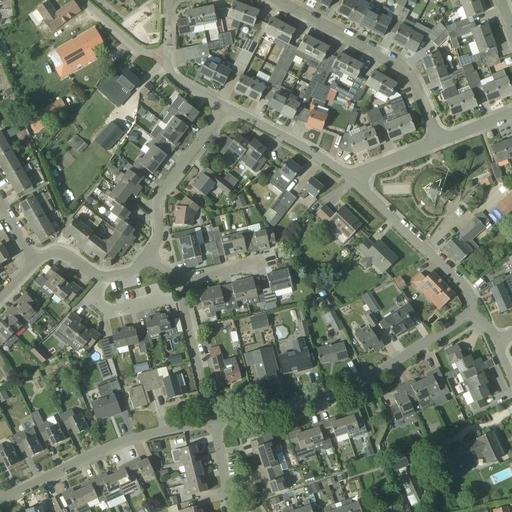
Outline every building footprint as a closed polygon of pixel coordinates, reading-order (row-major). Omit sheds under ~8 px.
[(317,0),(316,2),(328,8),(332,0),(317,0)] [(343,0),(337,13),(349,19),(357,3),(351,0),(343,0)] [(396,0),(395,3),(398,5),(391,17),(397,20),(404,8),(403,8),(407,0),(396,0)] [(50,32),(72,17),(81,11),(73,1),(56,13),(48,1),(36,9),(45,21),(43,22),(50,32)] [(483,13),(478,1),(462,7),(466,19),(483,13)] [(237,29),(240,22),(246,7),(234,2),(228,18),(234,20),(231,27),(237,29)] [(357,3),(349,19),(360,25),(368,9),(357,3)] [(216,23),(213,7),(200,9),(203,25),(216,23)] [(246,7),(240,22),(253,27),(258,12),(246,7)] [(379,14),(371,30),(383,37),(391,21),(386,18),(389,10),(383,7),(379,14)] [(392,41),(403,47),(415,25),(405,20),(410,11),(404,8),(397,20),(402,23),(392,41)] [(203,25),(200,9),(187,12),(188,19),(177,21),(180,35),(192,32),(191,28),(203,25)] [(360,25),(371,30),(379,14),(368,9),(360,25)] [(268,25),(262,22),(257,32),(252,41),(258,44),(264,33),(276,39),(283,24),(271,18),(268,25)] [(445,27),(446,30),(447,32),(466,25),(465,20),(445,27)] [(474,42),(491,36),(487,24),(476,28),(474,22),(466,25),(447,32),(449,36),(450,40),(458,37),(457,35),(470,30),(474,42)] [(283,24),(276,39),(287,45),(295,30),(283,24)] [(426,31),(415,25),(403,47),(415,53),(426,31)] [(86,33),(55,51),(63,64),(55,69),(61,79),(96,58),(92,51),(104,44),(95,28),(86,33)] [(428,38),(433,43),(443,33),(439,28),(428,38)] [(446,30),(443,33),(433,43),(438,47),(448,37),(449,36),(447,32),(446,30)] [(230,33),(224,34),(226,46),(233,45),(230,33)] [(218,35),(219,41),(220,47),(226,46),(224,34),(218,35)] [(291,51),(287,59),(292,62),(295,56),(306,62),(307,62),(317,42),(305,36),(296,54),(291,51)] [(491,36),(474,42),(479,54),(469,58),(468,55),(457,59),(461,67),(470,63),(484,58),(487,57),(485,52),(496,48),(491,36)] [(247,52),(252,41),(247,38),(241,49),(247,52)] [(317,70),(309,84),(315,87),(317,82),(323,71),(318,68),(329,48),(317,42),(307,62),(312,65),(311,67),(317,70)] [(208,50),(207,44),(194,46),(196,52),(208,50)] [(285,48),(275,67),(281,70),(284,65),(287,59),(291,51),(285,48)] [(247,52),(241,49),(235,61),(241,64),(247,52)] [(211,79),(211,80),(219,65),(208,59),(209,56),(208,50),(196,52),(197,58),(194,59),(195,63),(203,67),(200,74),(204,76),(204,78),(209,81),(211,79)] [(247,52),(241,64),(246,66),(252,55),(247,52)] [(421,59),(426,71),(443,64),(438,52),(421,59)] [(343,74),(351,59),(339,53),(335,61),(330,58),(323,71),(317,82),(323,85),(332,68),(343,74)] [(496,54),(487,57),(484,58),(488,68),(500,64),(496,54)] [(352,83),(348,93),(346,96),(352,100),(358,88),(363,79),(357,76),(362,65),(351,59),(343,74),(348,76),(346,80),(352,83)] [(448,77),(445,71),(453,68),(450,61),(443,64),(426,71),(431,83),(448,77)] [(219,65),(211,80),(223,86),(230,71),(219,65)] [(284,65),(281,70),(286,73),(289,67),(284,65)] [(271,90),(281,70),(275,67),(268,82),(256,76),(253,82),(246,96),(257,102),(265,88),(266,85),(272,88),(271,90)] [(452,81),(452,80),(464,76),(465,75),(463,69),(449,74),(452,81)] [(268,107),(280,113),(288,98),(291,92),(279,86),(286,73),(281,70),(271,90),(272,88),(277,91),(268,107)] [(492,77),(500,98),(511,92),(503,70),(491,75),(492,77)] [(127,71),(120,78),(115,74),(107,84),(115,91),(120,85),(129,93),(139,82),(127,71)] [(377,92),(385,78),(374,71),(365,85),(377,92)] [(470,73),(475,85),(480,83),(480,81),(476,71),(470,73)] [(464,76),(469,88),(475,85),(470,73),(465,75),(464,76)] [(234,90),(246,96),(253,82),(242,76),(234,90)] [(492,77),(480,81),(480,83),(488,102),(500,98),(492,77)] [(385,78),(377,92),(388,98),(396,84),(385,78)] [(464,111),(458,96),(452,80),(452,81),(440,85),(443,91),(448,89),(451,99),(446,101),(452,116),(464,111)] [(144,98),(147,95),(154,87),(148,82),(139,93),(144,98)] [(294,114),(299,117),(300,117),(315,87),(309,84),(303,95),(300,93),(295,102),(288,98),(280,113),(292,119),(294,114)] [(332,101),(335,90),(327,88),(324,99),(332,101)] [(352,100),(355,101),(357,102),(363,91),(358,88),(352,100)] [(470,91),(458,96),(464,111),(476,107),(470,91)] [(170,106),(185,118),(185,117),(192,122),(199,113),(186,103),(187,102),(178,96),(170,106)] [(390,107),(402,102),(400,97),(388,101),(390,107)] [(61,99),(46,108),(38,113),(43,123),(52,117),(66,108),(61,99)] [(123,109),(128,104),(123,99),(111,112),(121,121),(128,113),(123,109)] [(325,103),(315,99),(313,99),(309,111),(312,112),(307,124),(307,126),(321,131),(326,116),(315,112),(317,107),(323,109),(325,103)] [(402,102),(390,107),(394,117),(395,117),(396,120),(402,135),(414,131),(408,115),(407,116),(402,102)] [(162,122),(168,127),(181,137),(188,127),(181,122),(185,118),(170,106),(166,112),(168,114),(162,122)] [(372,110),(376,122),(380,131),(385,129),(390,140),(402,135),(396,120),(384,125),(382,120),(377,108),(372,110)] [(370,124),(376,122),(372,110),(366,113),(370,124)] [(351,111),(347,123),(354,125),(358,113),(351,111)] [(112,122),(95,141),(107,152),(124,133),(112,122)] [(359,128),(361,134),(367,149),(379,145),(371,125),(366,127),(365,126),(359,128)] [(174,146),(181,137),(168,127),(164,132),(157,126),(150,135),(154,139),(163,146),(167,141),(174,146)] [(129,132),(128,140),(136,142),(137,133),(129,132)] [(361,134),(350,138),(349,134),(344,133),(342,138),(338,149),(346,152),(352,149),(354,154),(367,149),(361,134)] [(238,135),(236,138),(231,134),(228,138),(226,137),(223,137),(220,141),(220,145),(222,146),(218,151),(228,159),(234,152),(241,157),(244,153),(244,152),(250,145),(250,144),(238,135)] [(69,144),(71,147),(80,154),(87,146),(77,136),(69,144)] [(511,138),(502,143),(508,159),(511,157),(511,138)] [(150,150),(146,155),(159,165),(167,155),(160,150),(163,146),(154,139),(147,147),(150,150)] [(5,140),(0,143),(0,155),(11,150),(5,140)] [(266,149),(264,148),(254,140),(250,144),(250,145),(244,152),(244,153),(251,158),(245,165),(255,173),(266,160),(260,156),(266,149)] [(496,164),(497,164),(508,159),(502,143),(489,148),(495,163),(496,164)] [(0,155),(0,166),(1,168),(16,159),(11,150),(0,155)] [(152,174),(156,170),(159,165),(146,155),(142,160),(139,158),(132,166),(142,174),(146,169),(152,174)] [(16,159),(1,168),(6,177),(21,168),(16,159)] [(273,186),(281,193),(285,188),(291,181),(300,169),(289,160),(281,170),(278,169),(271,178),(276,182),(273,186)] [(502,177),(497,164),(496,164),(495,163),(490,164),(496,179),(502,177)] [(218,176),(206,167),(191,186),(205,196),(215,184),(228,195),(233,189),(218,176)] [(6,177),(12,186),(27,178),(21,168),(6,177)] [(118,176),(139,192),(142,188),(138,185),(141,180),(129,170),(125,175),(121,172),(118,176)] [(135,197),(139,192),(118,176),(115,180),(119,183),(115,188),(128,198),(131,194),(135,197)] [(490,176),(479,182),(482,188),(493,183),(490,176)] [(17,196),(32,187),(27,178),(12,186),(17,196)] [(314,198),(323,187),(311,178),(298,195),(303,199),(308,193),(314,198)] [(441,195),(442,192),(441,188),(438,185),(435,184),(432,184),(429,186),(426,188),(426,192),(426,195),(429,198),(432,199),(435,199),(439,198),(441,195)] [(108,197),(125,209),(129,205),(124,202),(128,198),(115,188),(111,193),(107,190),(104,194),(108,197)] [(510,211),(511,209),(511,190),(511,191),(511,193),(502,202),(510,211)] [(44,214),(51,210),(43,192),(36,195),(44,214)] [(468,207),(474,199),(473,198),(475,195),(472,192),(469,195),(463,203),(468,207)] [(242,194),(233,198),(235,203),(243,200),(242,194)] [(34,196),(19,205),(24,214),(39,205),(34,196)] [(130,213),(125,209),(108,197),(105,200),(110,204),(114,208),(111,213),(117,218),(127,225),(128,225),(131,221),(127,218),(130,213)] [(199,208),(186,197),(179,207),(175,206),(174,213),(176,214),(175,224),(192,226),(193,215),(195,215),(196,212),(199,208)] [(276,214),(283,204),(277,199),(270,208),(276,214)] [(276,214),(277,214),(281,218),(289,208),(283,204),(276,214)] [(39,205),(24,214),(29,223),(45,215),(39,205)] [(348,239),(362,225),(342,206),(334,215),(324,205),(315,214),(333,231),(337,228),(348,239)] [(29,223),(35,233),(50,224),(45,215),(29,223)] [(70,235),(74,239),(84,225),(79,222),(82,218),(78,215),(62,236),(67,239),(70,235)] [(472,251),(471,251),(466,245),(485,229),(475,217),(443,246),(459,263),(472,251)] [(117,231),(132,242),(135,238),(131,235),(134,230),(128,225),(127,225),(117,218),(115,222),(119,225),(115,229),(116,231),(117,231)] [(50,224),(35,233),(40,242),(55,234),(50,224)] [(89,229),(84,225),(74,239),(78,242),(75,246),(80,250),(91,234),(92,234),(96,228),(92,225),(89,229)] [(257,243),(259,251),(259,252),(270,249),(269,245),(276,243),(274,235),(269,227),(261,229),(261,232),(254,233),(254,231),(248,232),(250,242),(251,245),(257,243)] [(184,237),(177,239),(180,250),(198,246),(196,235),(195,235),(194,229),(183,232),(184,237)] [(230,231),(231,236),(236,254),(246,251),(244,243),(250,242),(248,232),(236,235),(235,230),(230,231)] [(110,239),(109,239),(105,240),(109,267),(111,266),(110,262),(118,252),(121,248),(125,251),(132,242),(117,231),(116,231),(110,239)] [(215,242),(216,247),(217,247),(222,246),(225,257),(236,254),(231,236),(221,238),(219,231),(213,233),(215,242)] [(106,267),(109,267),(105,240),(101,240),(92,234),(91,234),(80,250),(89,256),(92,252),(106,263),(106,267)] [(382,274),(384,271),(396,258),(378,241),(374,246),(367,240),(357,250),(365,257),(359,264),(366,270),(372,264),(382,274)] [(217,250),(217,247),(216,247),(215,242),(198,246),(180,250),(183,261),(196,257),(198,263),(202,262),(199,252),(202,251),(202,254),(217,250)] [(0,246),(0,263),(0,264),(1,264),(10,259),(3,245),(0,246)] [(53,293),(64,280),(60,277),(63,274),(57,270),(55,272),(51,268),(53,266),(43,277),(41,275),(35,282),(40,286),(43,286),(53,293)] [(274,291),(292,287),(288,269),(266,275),(270,288),(262,290),(265,303),(265,305),(277,302),(274,291)] [(432,272),(416,287),(427,299),(432,294),(444,305),(455,295),(432,272)] [(490,289),(495,301),(511,293),(511,287),(511,285),(509,286),(504,275),(491,281),(494,288),(490,289)] [(393,280),(399,289),(406,285),(400,276),(393,280)] [(242,281),(246,299),(257,296),(259,304),(265,303),(262,290),(261,287),(255,289),(253,278),(242,281)] [(64,280),(53,293),(67,305),(81,289),(80,289),(79,291),(74,288),(76,286),(71,281),(68,284),(64,280)] [(246,299),(242,281),(231,283),(234,297),(229,298),(231,310),(237,309),(236,301),(246,299)] [(220,286),(209,288),(213,307),(224,304),(225,311),(231,310),(229,298),(223,300),(220,286)] [(215,316),(213,307),(209,288),(198,291),(200,300),(194,302),(197,311),(208,308),(210,314),(207,314),(208,318),(215,316)] [(19,305),(15,309),(23,317),(27,321),(35,313),(39,317),(44,313),(34,302),(25,293),(25,294),(27,296),(23,300),(21,297),(16,302),(19,305)] [(511,293),(495,301),(500,313),(511,307),(511,293)] [(370,310),(375,307),(367,295),(362,298),(370,310)] [(398,313),(386,321),(395,335),(405,329),(407,331),(414,326),(410,319),(416,315),(408,303),(396,311),(398,313)] [(1,322),(13,334),(22,325),(18,322),(23,317),(15,309),(12,306),(14,308),(10,312),(7,310),(2,315),(5,318),(1,322)] [(302,307),(296,308),(299,320),(297,321),(298,323),(297,323),(301,338),(309,335),(306,321),(305,321),(302,307)] [(335,334),(339,332),(343,330),(333,310),(326,314),(335,334)] [(69,345),(84,327),(79,324),(82,321),(77,316),(75,319),(70,315),(72,313),(72,312),(54,334),(68,346),(69,345)] [(372,329),(378,324),(371,313),(365,318),(372,329)] [(155,315),(159,333),(170,330),(171,335),(177,334),(173,316),(167,317),(166,314),(156,316),(155,315)] [(252,331),(269,327),(266,314),(249,318),(252,331)] [(159,333),(155,315),(155,317),(144,319),(147,331),(142,332),(145,344),(144,344),(146,350),(152,348),(149,336),(159,333)] [(0,346),(4,342),(5,343),(13,334),(1,322),(0,323),(0,346)] [(355,334),(354,334),(366,352),(372,348),(375,352),(384,346),(379,339),(377,340),(368,325),(361,329),(359,328),(354,331),(355,334)] [(198,327),(200,336),(206,335),(204,326),(198,327)] [(94,334),(96,332),(90,328),(88,331),(84,327),(69,345),(77,352),(81,347),(87,352),(100,336),(98,338),(94,334)] [(123,328),(127,346),(138,343),(139,345),(144,344),(145,344),(142,332),(136,334),(134,327),(123,329),(123,328)] [(111,351),(112,357),(118,355),(117,348),(127,346),(123,328),(123,330),(112,332),(115,344),(108,345),(110,351),(111,351)] [(284,374),(297,370),(297,372),(312,369),(307,349),(305,349),(303,339),(291,342),(294,352),(279,356),(284,374)] [(334,360),(335,362),(348,359),(343,343),(331,346),(331,344),(329,345),(330,347),(317,351),(320,364),(334,360)] [(455,363),(457,369),(444,375),(446,380),(459,374),(482,363),(480,358),(473,361),(470,355),(463,359),(461,356),(462,355),(457,344),(444,350),(451,365),(455,363)] [(29,351),(42,363),(49,358),(36,345),(29,351)] [(259,354),(258,351),(245,354),(248,366),(258,364),(262,381),(266,380),(267,381),(268,380),(269,383),(277,381),(274,371),(277,370),(272,350),(259,354)] [(112,357),(111,351),(110,351),(102,353),(104,360),(112,357)] [(222,356),(211,359),(219,387),(227,385),(226,383),(241,379),(235,358),(223,361),(222,356)] [(469,385),(472,390),(487,383),(485,377),(488,376),(482,363),(459,374),(465,387),(469,385)] [(149,372),(154,390),(162,388),(163,392),(166,392),(168,399),(182,395),(176,376),(169,378),(165,367),(149,372)] [(427,378),(422,380),(429,397),(436,394),(438,398),(450,393),(447,388),(440,391),(436,384),(444,380),(438,369),(426,375),(427,378)] [(9,371),(4,373),(9,383),(14,381),(9,371)] [(138,375),(140,383),(141,386),(128,390),(133,409),(147,405),(145,398),(148,397),(146,392),(154,390),(149,372),(138,375)] [(96,385),(97,389),(101,400),(91,403),(97,420),(109,416),(109,415),(112,414),(113,416),(120,413),(114,395),(113,395),(112,391),(120,388),(116,378),(96,385)] [(402,386),(412,407),(419,403),(421,408),(432,403),(429,397),(422,380),(416,383),(414,380),(402,386)] [(473,402),(470,404),(474,412),(486,406),(482,399),(489,395),(487,389),(490,388),(487,383),(472,390),(468,392),(473,402)] [(390,409),(394,418),(396,421),(404,417),(402,414),(412,409),(411,407),(412,407),(402,386),(397,388),(400,396),(394,398),(397,406),(390,409)] [(347,433),(356,430),(358,435),(359,436),(367,433),(359,409),(347,413),(348,417),(342,419),(347,433)] [(72,410),(60,416),(67,431),(73,428),(76,434),(88,429),(81,413),(75,416),(72,410)] [(47,420),(47,422),(37,427),(44,441),(50,438),(53,446),(65,440),(57,424),(53,417),(47,420)] [(335,418),(324,421),(328,434),(333,432),(335,437),(336,437),(338,443),(349,439),(347,433),(342,419),(336,421),(335,418)] [(312,445),(314,451),(315,452),(321,450),(325,451),(332,448),(328,434),(324,421),(312,425),(313,429),(308,431),(312,445)] [(33,427),(24,431),(13,437),(21,453),(27,450),(30,457),(42,451),(35,436),(36,435),(33,427)] [(305,447),(312,445),(308,431),(302,433),(301,429),(288,433),(296,458),(308,454),(305,447)] [(476,439),(442,455),(452,478),(473,469),(470,463),(484,457),(487,464),(504,456),(492,431),(476,439)] [(274,453),(273,448),(276,447),(271,433),(261,436),(262,439),(250,442),(254,454),(258,453),(260,458),(274,453)] [(0,445),(0,463),(4,462),(7,468),(19,462),(12,447),(5,450),(2,444),(0,445)] [(177,457),(178,461),(178,462),(198,457),(197,453),(198,453),(196,445),(180,449),(181,456),(177,457)] [(258,466),(262,477),(282,471),(276,454),(275,454),(274,453),(260,458),(262,465),(258,466)] [(161,465),(159,457),(153,459),(155,467),(161,465)] [(198,457),(178,462),(179,467),(184,466),(186,472),(201,468),(200,461),(199,461),(198,457)] [(140,458),(129,463),(135,476),(140,473),(142,478),(154,473),(147,459),(141,462),(140,458)] [(137,480),(135,476),(129,463),(118,468),(119,472),(114,474),(123,495),(140,488),(137,480)] [(182,479),(184,485),(204,480),(203,475),(201,468),(186,472),(187,478),(182,479)] [(424,502),(410,469),(397,475),(411,507),(424,502)] [(282,471),(262,477),(266,489),(270,488),(272,494),(286,489),(282,478),(284,478),(282,471)] [(106,473),(95,479),(105,501),(105,500),(106,503),(123,495),(114,474),(108,477),(106,473)] [(305,483),(312,481),(309,474),(303,476),(305,483)] [(86,487),(80,490),(86,503),(97,498),(99,503),(105,501),(95,479),(84,484),(86,487)] [(204,480),(184,485),(186,491),(190,490),(191,495),(207,491),(205,484),(204,480)] [(318,484),(311,486),(313,494),(320,491),(318,484)] [(86,503),(80,490),(74,492),(73,489),(61,494),(67,507),(74,503),(76,508),(77,511),(87,511),(90,511),(86,503)] [(64,508),(58,496),(52,498),(58,511),(64,508)] [(176,496),(168,498),(170,506),(178,504),(176,498),(176,496)] [(164,499),(156,502),(160,510),(167,506),(164,499)] [(346,501),(349,511),(361,511),(358,502),(352,504),(350,499),(346,501)] [(299,509),(300,511),(312,511),(309,501),(303,502),(305,507),(299,509)] [(349,511),(346,501),(341,503),(342,507),(337,509),(337,511),(349,511)]
